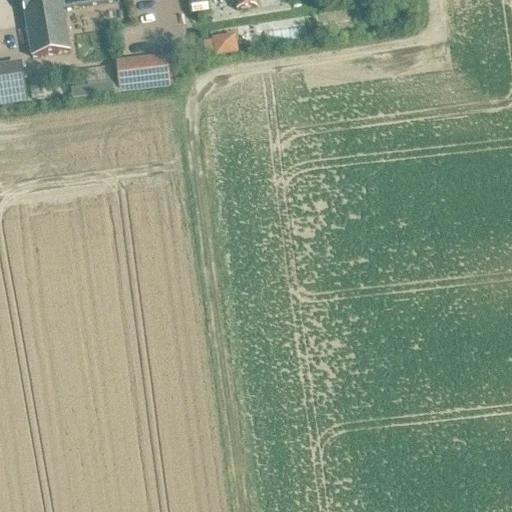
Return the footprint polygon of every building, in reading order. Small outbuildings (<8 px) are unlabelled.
[(21,0),(32,58),(69,52),(62,10),(124,0),(21,0)] [(256,8),(254,0),(234,0),(236,11),(256,8)] [(254,34),(234,36),(235,48),(256,45),(254,34)] [(141,68),(117,70),(118,76),(120,94),(144,91),(141,68)] [(0,108),(25,104),(20,69),(0,72),(0,108)]
